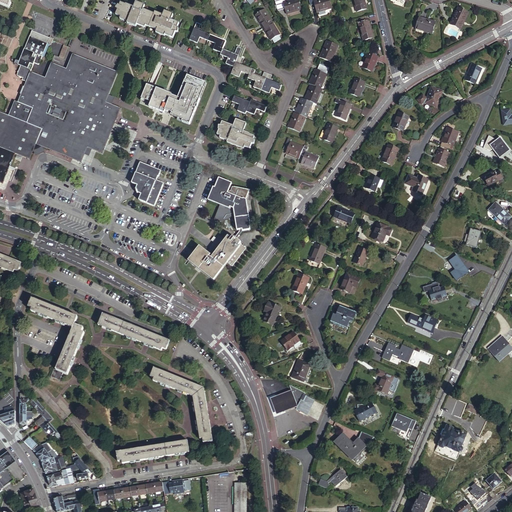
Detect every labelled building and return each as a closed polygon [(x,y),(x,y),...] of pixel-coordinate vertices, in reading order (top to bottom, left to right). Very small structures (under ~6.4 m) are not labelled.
[(1,0),(0,2),(0,4),(11,9),(13,4),(11,3),(11,0),(1,0)] [(282,0),(279,1),(281,7),(281,8),(285,6),(288,15),(301,10),(297,0),(291,0),(284,2),(282,0)] [(312,0),(311,0),(309,1),(311,7),(315,6),(317,14),(333,9),(329,0),(318,0),(313,1),(312,0)] [(352,0),(357,14),(368,11),(364,0),(352,0)] [(148,6),(139,3),(137,7),(130,4),(129,5),(124,3),(123,6),(121,5),(118,8),(120,10),(118,15),(123,17),(122,19),(129,22),(128,23),(138,27),(139,26),(147,29),(148,26),(158,31),(157,33),(166,37),(166,35),(174,39),(177,33),(179,32),(179,28),(178,28),(179,24),(172,21),(174,15),(167,12),(166,16),(158,13),(157,15),(146,11),(148,6)] [(468,12),(458,7),(450,25),(461,29),(468,12)] [(257,18),(264,30),(274,25),(266,12),(257,18)] [(433,35),(437,23),(420,18),(417,29),(433,35)] [(371,23),(360,26),(365,43),(375,40),(371,23)] [(203,26),(199,24),(191,42),(200,45),(202,40),(217,46),(215,51),(223,55),(222,57),(230,60),(227,66),(235,69),(232,76),(240,80),(242,74),(250,77),(248,80),(256,84),(254,89),(270,96),(272,90),(280,93),(282,87),(271,83),(273,77),(264,74),(263,79),(255,75),(256,72),(241,66),(243,60),(239,58),(242,50),(238,48),(235,55),(224,50),(227,43),(201,31),(203,26)] [(264,30),(271,42),(281,36),(274,25),(264,30)] [(34,32),(32,37),(45,42),(47,37),(34,32)] [(22,80),(28,82),(32,73),(36,63),(40,65),(41,65),(42,63),(50,44),(48,44),(51,38),(47,37),(45,42),(32,37),(22,62),(17,60),(16,64),(21,66),(17,75),(18,76),(23,78),(22,80)] [(339,47),(327,42),(320,60),(332,65),(339,47)] [(66,59),(71,48),(66,46),(62,58),(66,59)] [(379,58),(369,54),(362,69),(372,74),(379,58)] [(87,69),(91,61),(75,55),(69,70),(53,64),(50,71),(58,74),(60,70),(71,74),(75,64),(87,69)] [(109,96),(111,98),(112,96),(121,74),(119,73),(91,61),(87,69),(75,64),(71,74),(60,70),(58,74),(50,71),(47,79),(32,73),(28,82),(29,83),(27,89),(28,89),(25,96),(23,95),(19,103),(16,102),(10,116),(0,111),(0,183),(4,185),(17,155),(34,117),(48,123),(47,126),(48,128),(52,130),(55,129),(56,127),(61,129),(60,130),(63,131),(63,130),(67,131),(64,138),(81,145),(83,141),(84,141),(85,140),(86,139),(87,136),(97,140),(104,142),(105,143),(106,142),(106,141),(107,140),(111,131),(109,130),(112,123),(113,121),(113,120),(112,120),(112,119),(111,119),(113,115),(117,116),(121,109),(108,104),(106,103),(109,96)] [(474,64),(467,79),(477,83),(483,68),(474,64)] [(327,76),(329,70),(320,66),(318,72),(327,76)] [(309,86),(311,87),(321,91),(327,76),(318,72),(315,71),(309,86)] [(171,95),(146,85),(141,99),(150,103),(148,108),(164,114),(165,111),(171,113),(170,116),(189,124),(204,87),(203,86),(204,83),(187,76),(177,99),(170,96),(171,95)] [(366,84),(356,80),(349,95),(359,99),(366,84)] [(427,101),(437,104),(441,95),(443,95),(445,89),(434,85),(427,101)] [(311,87),(305,101),(313,105),(317,106),(323,91),(321,91),(311,87)] [(267,109),(251,102),(250,104),(234,98),(232,104),(239,107),(237,112),(245,116),(246,114),(254,117),(256,111),(265,114),(267,109)] [(301,100),(295,115),(306,120),(307,120),(313,105),(305,101),(301,100)] [(352,107),(342,103),(340,106),(336,118),(345,122),(352,107)] [(52,130),(48,128),(47,126),(48,123),(34,117),(17,155),(32,161),(38,146),(83,165),(89,150),(104,156),(124,111),(121,109),(117,116),(115,122),(115,123),(114,123),(114,124),(113,123),(112,123),(109,130),(111,131),(107,140),(106,141),(106,142),(105,143),(104,142),(97,140),(97,141),(97,142),(96,142),(96,143),(95,143),(95,142),(94,142),(91,141),(86,139),(85,140),(84,141),(83,141),(81,145),(64,138),(67,131),(63,130),(63,131),(60,130),(61,129),(56,127),(55,129),(52,130)] [(511,110),(501,111),(504,125),(511,124),(511,115),(511,116),(511,110)] [(400,111),(394,126),(404,130),(410,116),(400,111)] [(151,113),(148,120),(167,129),(171,121),(151,113)] [(295,115),(294,115),(288,129),(300,134),(306,120),(295,115)] [(246,126),(237,122),(234,128),(223,124),(221,128),(219,128),(220,133),(218,137),(222,138),(221,140),(229,144),(228,146),(245,152),(246,150),(250,152),(253,147),(255,147),(255,142),(254,142),(255,139),(250,137),(250,136),(243,134),(246,126)] [(338,129),(329,126),(322,141),(332,145),(338,129)] [(443,142),(442,146),(448,148),(450,145),(453,146),(459,132),(448,128),(442,142),(443,142)] [(495,133),(494,135),(500,138),(500,137),(507,139),(504,146),(506,147),(510,139),(495,133)] [(505,151),(506,147),(504,146),(507,139),(500,137),(500,138),(494,135),(490,145),(505,151)] [(286,156),(299,161),(301,157),(303,151),(304,149),(291,144),(291,142),(288,141),(285,147),(289,149),(286,156)] [(389,144),(383,160),(393,164),(400,149),(389,144)] [(442,146),(440,149),(439,149),(434,163),(444,167),(450,153),(447,152),(448,148),(442,146)] [(307,153),(303,151),(301,157),(304,159),(302,166),(315,172),(320,160),(306,154),(307,153)] [(160,180),(162,175),(162,174),(143,166),(141,166),(134,185),(134,187),(139,189),(138,192),(139,197),(142,198),(140,203),(141,204),(154,210),(156,209),(165,189),(163,187),(158,185),(160,180)] [(494,173),(484,177),(488,186),(503,179),(500,173),(496,175),(495,173),(494,173)] [(374,192),(377,185),(380,179),(370,175),(365,188),(374,192)] [(408,175),(406,181),(414,184),(413,188),(422,192),(428,180),(421,177),(420,179),(417,178),(408,175)] [(199,250),(189,263),(213,281),(226,264),(227,264),(232,268),(246,250),(244,248),(243,249),(238,246),(240,245),(240,244),(237,241),(243,233),(251,231),(251,228),(251,227),(247,201),(244,200),(243,200),(228,194),(232,185),(219,180),(215,189),(211,201),(226,208),(226,209),(229,210),(229,209),(231,209),(233,210),(234,211),(237,232),(239,232),(239,234),(234,240),(233,239),(228,235),(217,250),(218,251),(212,260),(210,258),(199,250)] [(209,202),(222,207),(226,209),(226,208),(211,201),(215,189),(214,188),(209,202)] [(495,202),(489,210),(504,224),(511,217),(495,202)] [(221,207),(215,222),(216,222),(217,223),(218,223),(220,224),(222,224),(224,224),(226,223),(228,222),(230,221),(230,220),(232,219),(233,218),(233,215),(232,216),(231,217),(231,218),(230,218),(230,219),(229,219),(228,220),(227,221),(226,221),(225,221),(225,222),(224,222),(223,222),(222,222),(221,222),(219,223),(217,219),(218,218),(217,217),(221,207)] [(232,213),(233,210),(231,209),(230,211),(229,210),(226,209),(221,207),(217,217),(218,218),(217,219),(219,223),(221,222),(222,222),(223,222),(224,222),(225,222),(225,221),(226,221),(227,221),(228,220),(229,219),(230,219),(230,218),(231,218),(231,217),(232,216),(233,215),(232,213)] [(355,214),(338,207),(334,217),(351,224),(355,214)] [(389,228),(378,223),(372,238),(382,242),(385,234),(390,236),(392,230),(388,229),(389,228)] [(482,232),(470,229),(466,246),(478,249),(482,232)] [(327,249),(316,245),(309,261),(320,265),(327,249)] [(213,281),(189,263),(199,250),(210,258),(211,257),(200,248),(188,263),(214,283),(227,264),(226,264),(213,281)] [(367,251),(359,248),(353,262),(362,266),(367,251)] [(0,255),(0,269),(13,274),(14,271),(18,273),(22,264),(3,257),(0,255)] [(467,273),(456,257),(448,262),(454,270),(450,273),(455,281),(467,273)] [(309,277),(298,273),(291,288),(301,293),(309,277)] [(360,278),(348,274),(341,290),(350,293),(353,285),(357,287),(360,278)] [(446,295),(442,286),(428,292),(432,300),(446,295)] [(32,312),(74,328),(75,325),(78,317),(66,312),(32,299),(29,308),(33,309),(32,312)] [(279,306),(267,301),(263,310),(266,312),(263,320),(272,324),(279,306)] [(342,312),(339,311),(336,317),(333,316),(331,322),(332,322),(341,325),(340,327),(346,329),(349,323),(352,324),(356,315),(343,310),(342,312)] [(103,314),(99,325),(161,350),(163,347),(167,349),(170,340),(103,314)] [(424,320),(411,315),(408,323),(433,332),(437,321),(426,316),(424,320)] [(345,330),(346,329),(340,327),(341,325),(332,322),(331,324),(345,330)] [(84,328),(75,325),(74,328),(57,371),(54,370),(52,377),(60,381),(63,373),(68,375),(85,333),(82,332),(84,328)] [(289,351),(295,347),(294,346),(301,342),(295,332),(282,341),(289,351)] [(499,343),(490,351),(500,362),(511,351),(511,347),(507,342),(509,341),(510,339),(511,338),(511,337),(506,334),(497,342),(499,343)] [(396,346),(389,343),(382,358),(390,361),(393,355),(400,358),(399,360),(408,364),(414,350),(403,346),(401,350),(396,348),(396,346)] [(310,364),(298,360),(292,378),(304,382),(310,364)] [(154,367),(151,376),(155,378),(154,381),(193,397),(199,438),(203,438),(203,442),(213,441),(204,388),(154,367)] [(381,392),(387,394),(389,390),(394,392),(397,384),(399,379),(379,370),(377,375),(382,377),(378,386),(375,384),(373,389),(380,392),(381,392)] [(305,393),(290,386),(292,391),(299,407),(297,410),(308,416),(315,401),(304,396),(305,393)] [(271,399),(277,415),(299,407),(292,391),(271,399)] [(24,395),(21,395),(21,398),(21,402),(26,401),(26,406),(27,406),(31,403),(24,395)] [(31,403),(42,415),(46,410),(43,406),(36,399),(31,403)] [(377,413),(371,402),(362,407),(361,405),(357,405),(359,409),(354,411),(360,422),(377,413)] [(466,410),(475,414),(477,409),(468,405),(466,410)] [(0,416),(0,418),(8,427),(16,425),(15,413),(15,411),(14,411),(13,407),(5,409),(6,413),(0,414),(0,416)] [(55,419),(46,410),(42,415),(43,416),(48,421),(50,424),(55,419)] [(415,421),(397,413),(391,426),(401,430),(398,435),(405,438),(405,437),(409,438),(412,430),(411,429),(415,421)] [(40,420),(36,423),(46,434),(50,430),(44,424),(40,420)] [(62,437),(50,424),(48,421),(44,424),(50,430),(58,439),(62,437)] [(442,435),(438,444),(440,445),(440,448),(444,449),(446,448),(447,448),(448,447),(454,450),(453,451),(458,453),(459,452),(462,452),(463,448),(462,445),(467,435),(460,432),(459,433),(452,430),(453,429),(446,426),(445,430),(442,429),(440,434),(442,435)] [(353,446),(343,435),(335,442),(347,455),(349,454),(353,460),(366,448),(359,441),(353,446)] [(30,437),(25,442),(33,451),(38,446),(30,437)] [(188,440),(117,452),(118,462),(122,461),(122,464),(190,453),(188,440)] [(48,444),(43,446),(48,454),(52,451),(53,451),(48,444)] [(48,454),(43,446),(40,448),(34,452),(37,456),(41,461),(42,462),(52,460),(48,454)] [(52,451),(48,454),(52,460),(57,458),(57,457),(54,453),(53,452),(52,451)] [(0,493),(3,491),(2,490),(15,481),(7,470),(17,463),(9,452),(0,458),(0,493)] [(52,460),(42,462),(46,475),(53,473),(53,474),(66,470),(67,470),(63,457),(57,458),(52,460)] [(78,461),(80,464),(80,461),(82,459),(84,462),(83,463),(91,473),(93,472),(83,459),(81,458),(78,461)] [(79,466),(84,474),(89,473),(91,473),(83,463),(84,462),(82,459),(80,461),(80,464),(80,465),(79,466)] [(434,461),(428,474),(442,480),(447,467),(434,461)] [(347,477),(341,470),(332,476),(333,477),(327,482),(321,479),(318,486),(327,489),(329,484),(328,483),(330,481),(335,487),(347,477)] [(75,483),(72,473),(64,475),(63,473),(58,475),(61,485),(75,483)] [(494,473),(486,481),(493,490),(502,482),(494,473)] [(58,475),(47,478),(50,486),(53,487),(61,485),(58,475)] [(181,480),(168,482),(170,494),(173,493),(173,495),(182,494),(181,492),(183,492),(185,491),(184,481),(182,481),(181,480)] [(156,493),(164,492),(162,483),(155,484),(156,493)] [(238,483),(235,483),(234,511),(244,511),(245,483),(241,483),(238,483)] [(483,498),(484,496),(487,494),(486,492),(485,493),(481,488),(481,489),(480,487),(479,488),(475,483),(471,486),(473,488),(470,491),(477,500),(481,496),(483,498)] [(146,486),(148,494),(156,493),(155,484),(146,486)] [(146,486),(138,487),(140,496),(148,494),(146,486)] [(130,488),(131,497),(140,496),(138,487),(136,487),(130,488)] [(130,488),(122,490),(124,498),(131,497),(130,488)] [(114,491),(116,499),(124,498),(122,490),(116,491),(114,491)] [(493,490),(489,493),(493,499),(497,496),(493,490)] [(40,507),(34,491),(22,495),(27,511),(40,507)] [(114,491),(106,492),(107,501),(116,499),(114,491)] [(107,501),(106,492),(98,493),(100,502),(107,501)] [(484,496),(489,502),(493,499),(489,493),(488,493),(487,494),(484,496)] [(426,511),(432,499),(421,494),(418,502),(417,501),(412,511),(426,511)] [(56,507),(64,505),(63,500),(63,499),(63,498),(54,500),(54,502),(56,507)] [(81,501),(68,504),(64,505),(66,511),(74,510),(74,511),(76,511),(75,511),(82,511),(82,508),(83,508),(81,501)] [(456,509),(459,511),(465,511),(470,508),(465,501),(456,509)] [(147,511),(155,511),(161,511),(165,510),(163,503),(146,507),(147,511)]
